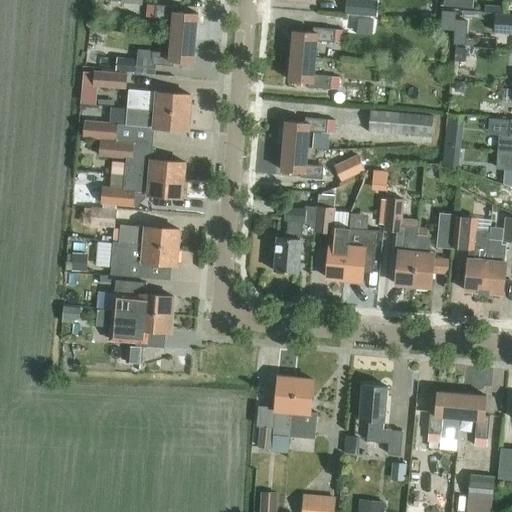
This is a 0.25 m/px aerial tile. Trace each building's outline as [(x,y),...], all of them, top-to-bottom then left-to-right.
[(346,0),(345,14),(377,17),(378,0),(346,0)] [(444,0),(443,7),(465,9),(465,0),(444,0)] [(198,14),(177,12),(178,7),(157,6),(156,18),(172,19),(171,36),(196,39),(198,14)] [(442,10),(441,27),(455,28),(457,11),(442,10)] [(482,12),(460,10),(459,17),(481,19),(482,12)] [(494,34),(511,35),(511,14),(495,13),(494,34)] [(368,18),(352,17),(351,29),(367,30),(368,18)] [(291,56),(316,58),(317,41),(334,42),(335,30),(314,28),(313,33),(293,31),(291,56)] [(343,43),(344,31),(335,30),(334,42),(343,43)] [(155,75),(156,65),(173,66),(173,61),(194,63),(196,39),(171,36),(169,54),(137,51),(136,59),(117,58),(115,72),(155,75)] [(454,62),(465,62),(466,48),(455,47),(454,62)] [(316,58),(291,56),(289,80),(309,82),(309,87),(330,89),(331,77),(314,75),(316,58)] [(93,88),(126,90),(128,74),(94,71),(93,88)] [(331,77),(330,89),(339,90),(340,78),(331,77)] [(455,92),(463,93),(464,83),(456,83),(455,92)] [(129,90),(128,108),(189,113),(191,95),(157,92),(157,93),(129,90)] [(189,113),(128,108),(126,125),(188,131),(189,113)] [(371,111),(369,133),(431,138),(433,117),(371,111)] [(444,147),(460,148),(464,115),(448,114),(444,147)] [(285,121),(283,145),(308,147),(309,131),(326,132),(327,120),(306,118),(305,123),(285,121)] [(511,119),(510,119),(509,135),(499,134),(498,152),(511,153),(511,119)] [(100,140),(117,141),(118,124),(84,121),(83,138),(100,140)] [(134,142),(117,141),(100,140),(99,158),(133,161),(134,142)] [(308,147),(283,145),(281,170),(301,172),(301,177),(322,179),(323,167),(306,165),(308,147)] [(511,153),(498,152),(497,170),(511,171),(511,153)] [(333,172),(339,184),(364,171),(358,159),(333,172)] [(126,163),(125,175),(184,180),(185,163),(151,160),(151,165),(126,163)] [(373,187),(373,188),(386,189),(387,173),(374,172),(373,187)] [(125,175),(123,189),(102,187),(101,206),(134,208),(134,207),(138,207),(147,198),(148,195),(182,198),(184,180),(125,175)] [(317,211),(315,231),(331,233),(330,244),(326,278),(344,280),(349,228),(333,226),(335,209),(333,209),(334,197),(318,195),(317,207),(317,211)] [(416,253),(419,228),(419,221),(402,219),(404,200),(387,198),(385,213),(383,232),(396,233),(394,254),(398,254),(395,285),(413,286),(416,253)] [(284,220),(288,220),(286,238),(277,237),(274,271),(298,273),(301,239),(302,224),(314,226),(315,207),(305,206),(305,210),(285,208),(284,220)] [(91,208),(89,227),(114,229),(115,210),(91,208)] [(436,248),(452,250),(456,215),(440,214),(436,248)] [(503,243),(511,243),(511,218),(505,218),(503,243)] [(455,248),(470,249),(473,221),(458,219),(455,248)] [(146,227),(146,228),(121,225),(119,243),(178,248),(179,230),(146,227)] [(349,228),(344,280),(362,282),(363,266),(372,267),(372,268),(373,268),(377,231),(349,228)] [(416,253),(413,286),(431,288),(434,254),(429,254),(430,241),(426,240),(427,229),(419,228),(416,253)] [(475,232),(472,259),(468,258),(465,291),(484,293),(489,244),(489,234),(475,232)] [(490,234),(489,234),(489,244),(484,293),(503,295),(506,262),(504,262),(506,246),(489,244),(490,234)] [(119,243),(115,243),(112,276),(170,281),(171,265),(176,265),(178,248),(119,243)] [(72,253),(71,271),(86,272),(87,254),(72,253)] [(145,283),(116,280),(115,292),(112,292),(111,309),(172,315),(174,297),(144,294),(145,283)] [(172,315),(111,309),(108,342),(136,344),(136,342),(143,342),(144,330),(171,332),(172,315)] [(275,410),(273,435),(290,437),(296,378),(278,377),(275,410)] [(313,380),(296,378),(290,437),(315,439),(318,414),(310,413),(313,380)] [(401,455),(403,431),(383,430),(384,422),(385,422),(388,387),(362,385),(359,419),(369,420),(367,441),(388,443),(387,454),(401,455)] [(460,419),(462,394),(437,392),(436,412),(431,411),(429,432),(441,434),(442,417),(460,419)] [(462,394),(460,419),(477,420),(475,437),(487,438),(489,417),(484,417),(486,396),(462,394)] [(271,448),(273,428),(259,427),(258,448),(271,448)] [(429,432),(428,442),(440,443),(441,434),(429,432)] [(475,437),(475,446),(486,448),(487,438),(475,437)] [(497,481),(511,482),(511,449),(501,449),(497,481)] [(405,481),(406,464),(392,463),(391,480),(405,481)] [(492,501),(494,477),(470,475),(468,499),(492,501)] [(303,495),(301,511),(334,511),(336,498),(303,495)] [(383,511),(385,502),(359,499),(357,511),(383,511)]
